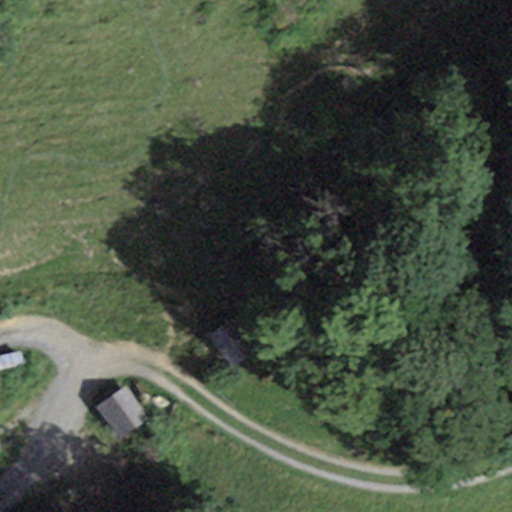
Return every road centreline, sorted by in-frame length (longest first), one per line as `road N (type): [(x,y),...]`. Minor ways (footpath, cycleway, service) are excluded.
road 1 (track): [(57,345),(295,451),(436,488),(511,457)]
road 2 (track): [(57,345),(62,418),(15,497),(0,506)]
